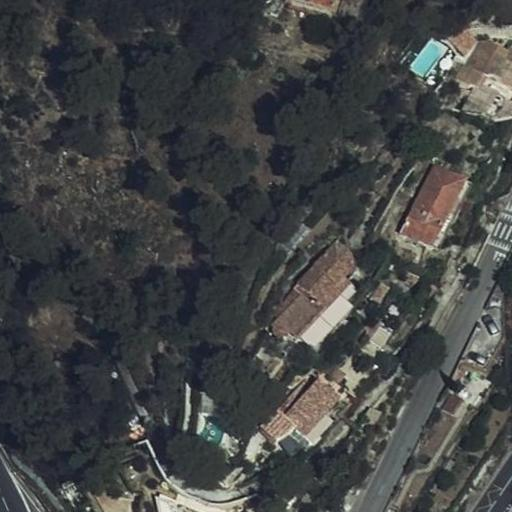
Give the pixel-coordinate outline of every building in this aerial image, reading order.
[(506,73),(511,63),(511,43),(495,34),(487,46),(467,36),(460,36),(441,69),(457,77),(464,76),(471,65),(477,63),(504,78),(506,73)] [(422,153),(385,218),(392,222),(389,227),(400,233),(403,228),(416,235),(452,170),(422,153)] [(281,293),(259,314),(263,317),(265,321),(268,323),(271,323),(277,318),(284,327),(338,275),(332,269),(340,262),(343,257),(341,250),(338,246),(326,234),(282,276),(283,278),(274,287),(281,293)] [(472,359),(489,329),(491,328),(491,292),(489,261),(477,285),(446,349),(472,359)] [(285,384),(296,374),(289,367),(278,378),(285,384)] [(308,386),(296,374),(285,384),(278,378),(242,417),(259,431),(275,421),(308,386)] [(281,451),(300,431),(309,440),(347,402),(320,376),(264,434),(281,451)]
